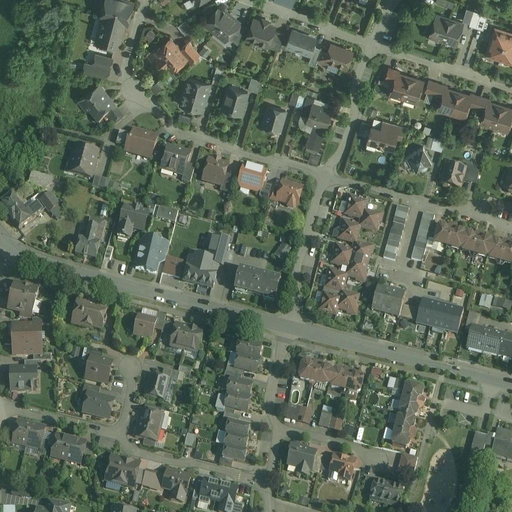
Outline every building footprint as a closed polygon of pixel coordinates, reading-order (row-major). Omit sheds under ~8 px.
[(131,2),(122,0),(107,0),(106,8),(108,8),(105,18),(124,23),(125,19),(126,20),(131,2)] [(455,3),(448,0),(436,0),(436,2),(453,9),(455,3)] [(214,2),(204,9),(211,15),(219,6),(214,2)] [(211,15),(204,24),(205,24),(206,23),(215,31),(214,32),(215,32),(230,14),(229,14),(225,11),(219,6),(211,15)] [(481,14),(474,11),(469,25),(476,27),(481,14)] [(230,14),(215,32),(215,33),(216,31),(226,39),(225,40),(225,41),(228,37),(240,23),(234,18),(230,15),(230,14)] [(487,16),(481,14),(476,27),(483,30),(487,16)] [(436,15),(430,36),(443,40),(450,19),(436,15)] [(105,18),(102,28),(101,27),(97,40),(118,46),(124,23),(105,18)] [(463,23),(450,19),(443,40),(456,45),(463,23)] [(187,36),(194,31),(187,20),(180,24),(187,36)] [(275,28),(254,20),(247,38),(259,43),(259,42),(268,45),(267,46),(268,46),(267,46),(268,47),(274,30),(275,28)] [(240,23),(228,37),(238,45),(245,27),(240,23)] [(508,32),(495,28),(486,55),(500,59),(508,32)] [(152,40),(157,34),(151,29),(146,35),(152,40)] [(285,34),(274,30),(268,47),(278,51),(285,34)] [(316,39),(292,30),(286,46),(310,55),(313,46),(316,39)] [(511,33),(508,32),(500,59),(511,62),(511,33)] [(180,50),(170,39),(155,52),(160,57),(157,60),(164,69),(168,66),(172,71),(187,58),(180,50)] [(200,55),(190,42),(180,50),(187,58),(191,63),(200,55)] [(352,53),(331,45),(328,53),(325,60),(325,61),(347,68),(352,53)] [(322,49),(313,46),(310,55),(311,56),(308,64),(315,66),(321,51),(322,49)] [(321,51),(317,62),(324,65),(325,61),(325,60),(328,53),(321,51)] [(112,57),(97,53),(94,64),(109,69),(112,57)] [(94,64),(86,62),(83,74),(91,76),(94,64)] [(109,69),(94,64),(91,76),(106,80),(109,69)] [(217,64),(213,78),(220,80),(223,68),(217,64)] [(399,71),(389,67),(385,79),(394,81),(397,73),(399,73),(399,71)] [(399,73),(397,73),(394,81),(390,94),(403,98),(410,77),(399,73)] [(209,83),(188,77),(184,91),(205,97),(206,91),(207,91),(209,83)] [(261,80),(251,77),(248,89),(258,92),(261,80)] [(423,81),(410,77),(403,98),(417,102),(423,81)] [(438,83),(429,80),(425,91),(434,94),(438,83)] [(447,86),(438,83),(434,94),(442,97),(445,88),(447,89),(447,86)] [(100,85),(80,100),(81,101),(82,100),(90,111),(89,111),(89,112),(109,97),(108,96),(108,97),(104,92),(105,91),(100,85)] [(248,92),(229,86),(222,109),(224,109),(224,107),(232,110),(233,109),(241,111),(240,114),(241,114),(248,92)] [(447,89),(445,88),(442,97),(438,109),(452,113),(458,92),(447,89)] [(205,97),(184,91),(180,104),(202,110),(204,103),(203,103),(205,97)] [(299,93),(293,91),(289,103),(296,105),(299,93)] [(470,96),(458,92),(452,113),(465,117),(469,105),(471,97),(470,96)] [(307,96),(299,93),(296,105),(295,106),(303,109),(307,96)] [(480,96),(470,93),(470,96),(471,97),(469,105),(477,108),(480,96)] [(315,98),(307,96),(303,109),(307,110),(309,108),(311,109),(313,103),(315,98)] [(490,99),(480,96),(477,108),(485,110),(487,102),(489,102),(490,99)] [(109,97),(89,112),(90,112),(91,111),(99,122),(98,123),(107,117),(116,110),(118,108),(113,102),(112,102),(109,98),(109,97)] [(489,102),(487,102),(485,110),(481,122),(494,127),(501,106),(489,102)] [(332,110),(313,103),(311,109),(307,122),(314,125),(325,128),(332,110)] [(269,106),(263,126),(280,131),(286,111),(269,106)] [(511,109),(501,106),(494,127),(508,131),(511,119),(511,116),(511,109)] [(116,110),(107,117),(110,121),(119,114),(116,110)] [(119,114),(110,121),(114,125),(122,119),(119,114)] [(192,117),(180,114),(178,120),(190,124),(192,117)] [(111,125),(106,119),(102,122),(107,128),(111,125)] [(383,120),(381,129),(372,126),(370,132),(369,132),(368,134),(370,135),(368,142),(393,149),(396,138),(397,133),(391,132),(393,124),(383,120)] [(405,127),(393,124),(391,132),(397,133),(396,138),(402,140),(405,127)] [(325,128),(314,125),(307,145),(318,149),(325,128)] [(158,138),(142,133),(143,132),(134,130),(132,135),(131,139),(128,141),(126,147),(125,152),(152,160),(158,138)] [(132,135),(120,131),(116,144),(126,147),(128,141),(131,139),(132,135)] [(445,140),(434,137),(431,148),(442,151),(445,140)] [(99,152),(75,145),(75,146),(77,146),(73,159),(72,158),(72,159),(96,165),(95,165),(96,159),(97,159),(99,152)] [(190,154),(168,147),(161,170),(183,176),(184,176),(187,164),(190,154)] [(417,151),(417,154),(413,153),(407,156),(405,157),(410,167),(413,166),(416,171),(416,172),(417,172),(417,171),(432,163),(432,162),(424,148),(423,147),(423,148),(417,151)] [(214,160),(210,159),(204,178),(213,181),(212,184),(222,187),(226,175),(229,165),(220,162),(221,160),(214,158),(214,160)] [(96,165),(72,159),(73,160),(70,172),(68,172),(92,179),(94,171),(93,171),(95,166),(96,165)] [(195,167),(187,164),(184,176),(183,176),(182,181),(190,184),(195,167)] [(247,166),(244,168),(239,185),(241,188),(258,193),(261,192),(261,191),(263,184),(266,174),(264,171),(247,166)] [(480,169),(467,166),(465,172),(463,180),(476,184),(480,169)] [(465,172),(446,167),(441,185),(443,185),(443,187),(448,189),(450,187),(460,190),(463,180),(465,172)] [(53,178),(32,172),(31,173),(32,173),(29,185),(28,185),(28,186),(43,190),(52,184),(53,178)] [(235,177),(226,175),(222,187),(220,192),(230,195),(235,177)] [(101,178),(95,177),(92,188),(98,190),(101,178)] [(107,180),(101,178),(98,190),(104,191),(107,180)] [(273,187),(263,184),(261,191),(261,192),(259,197),(260,199),(269,201),(273,187)] [(303,189),(288,184),(288,185),(286,184),(285,188),(281,187),(281,189),(278,200),(286,202),(286,203),(288,207),(293,208),(296,207),(297,207),(303,189)] [(25,186),(0,204),(5,210),(9,217),(23,206),(19,201),(30,193),(25,186)] [(281,189),(273,187),(269,201),(277,204),(278,200),(281,189)] [(58,207),(49,194),(41,200),(50,213),(58,207)] [(362,199),(357,198),(349,196),(347,203),(349,204),(346,215),(362,219),(364,211),(367,203),(361,201),(362,199)] [(23,206),(9,217),(14,223),(19,229),(43,211),(38,204),(27,212),(23,206)] [(109,207),(103,205),(101,215),(107,216),(109,207)] [(178,211),(160,206),(157,218),(175,223),(178,211)] [(409,209),(398,206),(396,212),(408,215),(409,209)] [(148,213),(126,208),(119,235),(123,236),(123,237),(125,237),(125,236),(130,238),(132,228),(143,231),(148,213)] [(375,214),(364,211),(362,219),(360,227),(360,228),(376,232),(378,227),(380,227),(381,222),(383,215),(376,213),(375,214)] [(396,212),(394,218),(406,221),(408,215),(396,212)] [(435,216),(424,213),(422,219),(433,222),(435,216)] [(100,221),(90,218),(89,224),(99,227),(100,221)] [(406,221),(394,218),(393,223),(393,224),(404,227),(406,221)] [(433,222),(422,219),(421,225),(432,228),(433,222)] [(350,223),(342,221),(340,227),(342,228),(339,239),(355,244),(356,244),(360,228),(360,227),(354,226),(355,224),(350,222),(350,223)] [(99,227),(89,224),(85,239),(95,242),(99,227)] [(404,227),(393,224),(392,229),(403,232),(404,227)] [(432,228),(421,225),(419,230),(430,234),(432,228)] [(446,227),(441,225),(438,227),(434,241),(434,242),(436,244),(447,247),(451,233),(448,232),(446,227)] [(104,228),(99,227),(95,242),(100,243),(104,228)] [(392,229),(391,229),(390,235),(401,238),(403,232),(392,229)] [(430,234),(419,230),(417,236),(428,239),(430,234)] [(459,230),(454,233),(451,233),(447,247),(459,251),(461,249),(465,234),(464,232),(459,230)] [(468,233),(465,234),(461,249),(463,252),(474,255),(478,240),(476,239),(473,234),(468,233)] [(401,238),(390,235),(388,241),(400,244),(401,238)] [(428,239),(417,236),(416,242),(427,245),(428,239)] [(85,239),(80,238),(76,254),(96,260),(100,243),(95,242),(85,239)] [(212,265),(219,266),(224,268),(231,240),(222,238),(221,241),(213,238),(209,253),(214,255),(213,260),(214,260),(212,265)] [(486,238),(481,241),(478,240),(474,255),(486,258),(488,257),(492,242),(491,239),(486,238)] [(149,249),(141,247),(136,269),(156,273),(160,257),(159,257),(163,242),(151,240),(149,249)] [(495,240),(492,242),(488,257),(490,259),(501,263),(505,248),(503,247),(500,242),(495,240)] [(400,244),(388,241),(386,246),(398,250),(400,244)] [(170,244),(163,242),(159,257),(160,257),(166,258),(170,244)] [(275,256),(284,262),(292,247),(283,242),(275,256)] [(427,245),(416,242),(414,248),(425,251),(427,245)] [(366,247),(356,244),(355,244),(353,251),(353,252),(351,260),(367,264),(369,259),(371,259),(372,255),(372,254),(374,247),(367,245),(366,247)] [(343,247),(336,245),(334,252),(336,252),(332,264),(349,268),(351,260),(353,252),(353,251),(348,250),(348,248),(343,247)] [(398,250),(386,246),(385,252),(396,256),(398,250)] [(511,246),(508,248),(508,249),(505,248),(501,263),(511,265),(511,246)] [(425,251),(414,248),(413,254),(424,257),(425,251)] [(396,256),(385,252),(383,258),(395,261),(396,256)] [(424,257),(413,254),(411,259),(422,262),(424,257)] [(195,259),(190,257),(183,281),(213,289),(219,266),(212,265),(214,260),(213,260),(196,255),(195,259)] [(163,273),(181,278),(185,261),(168,256),(163,273)] [(367,264),(351,260),(349,268),(346,276),(347,276),(358,279),(357,281),(364,283),(366,275),(368,270),(366,270),(367,264)] [(342,273),(337,271),(329,269),(327,276),(329,277),(326,288),(342,293),(342,292),(347,276),(346,276),(341,275),(342,273)] [(264,276),(258,274),(257,275),(241,271),(241,270),(240,270),(235,290),(276,301),(281,280),(280,280),(280,281),(263,277),(264,276)] [(39,291),(15,285),(12,297),(36,303),(39,291)] [(392,290),(378,286),(371,312),(385,315),(392,290)] [(406,293),(392,290),(385,315),(399,319),(402,306),(406,293)] [(358,297),(342,292),(342,293),(340,299),(338,309),(348,312),(348,314),(355,315),(357,308),(359,303),(357,303),(358,297)] [(340,299),(324,294),(321,306),(319,305),(317,312),(325,314),(330,316),(330,314),(336,315),(338,309),(340,299)] [(483,294),(480,306),(491,308),(494,297),(483,294)] [(36,303),(12,297),(9,309),(28,314),(33,314),(33,313),(36,303)] [(107,308),(78,300),(76,309),(74,308),(72,314),(74,315),(74,317),(81,319),(81,320),(83,324),(82,327),(91,329),(92,328),(102,330),(107,308)] [(457,310),(429,303),(429,302),(422,300),(420,311),(417,322),(416,325),(417,326),(418,323),(430,326),(429,329),(431,329),(431,326),(444,329),(443,332),(444,333),(445,330),(457,333),(456,336),(457,336),(464,310),(457,309),(457,310)] [(509,308),(510,301),(501,300),(500,307),(509,308)] [(41,304),(36,303),(33,313),(39,315),(41,304)] [(120,306),(114,304),(111,317),(117,318),(120,306)] [(408,308),(402,306),(399,318),(405,319),(408,308)] [(420,311),(408,308),(405,319),(417,322),(420,311)] [(166,316),(157,314),(156,321),(154,330),(162,332),(164,322),(166,316)] [(156,321),(139,317),(136,329),(141,331),(139,337),(146,338),(147,336),(152,338),(154,330),(156,321)] [(173,324),(164,322),(162,332),(161,334),(170,336),(173,324)] [(190,328),(176,325),(171,346),(184,349),(190,328)] [(33,326),(15,326),(16,334),(13,336),(13,341),(42,341),(41,326),(33,326)] [(503,335),(489,331),(489,330),(488,330),(487,331),(473,327),(473,326),(472,326),(466,349),(511,360),(511,337),(504,335),(504,334),(503,334),(503,335)] [(203,332),(190,328),(184,349),(198,353),(203,332)] [(252,338),(235,333),(234,340),(240,341),(250,343),(252,338)] [(42,341),(13,341),(13,342),(13,346),(16,349),(16,356),(34,356),(42,356),(42,355),(42,341)] [(250,343),(240,341),(236,355),(238,355),(259,360),(262,347),(250,343)] [(103,354),(85,350),(82,361),(91,364),(92,358),(101,360),(103,354)] [(259,360),(238,355),(235,368),(235,369),(245,371),(257,374),(260,360),(259,360)] [(101,360),(92,358),(91,364),(88,375),(96,377),(95,381),(107,384),(112,363),(101,360)] [(318,365),(305,361),(302,363),(298,376),(301,380),(313,383),(318,365)] [(331,368),(318,365),(313,383),(326,386),(329,384),(333,371),(331,368)] [(245,371),(235,369),(235,368),(227,366),(226,372),(242,376),(242,377),(243,377),(245,371)] [(192,370),(180,367),(179,373),(180,373),(190,376),(192,370)] [(25,369),(11,369),(11,392),(33,392),(33,387),(32,387),(32,383),(37,383),(37,369),(25,369)] [(179,373),(164,369),(162,378),(169,380),(168,380),(177,383),(180,373),(179,373)] [(349,373),(336,369),(333,371),(329,384),(332,387),(344,391),(349,373)] [(242,376),(226,372),(224,379),(225,379),(230,380),(240,382),(242,377),(242,376)] [(362,376),(349,373),(344,391),(346,391),(357,394),(361,392),(364,379),(362,376)] [(162,378),(151,375),(146,396),(163,401),(168,380),(169,380),(162,378)] [(230,380),(225,379),(221,392),(218,391),(227,394),(230,380)] [(240,382),(230,380),(227,394),(228,394),(249,399),(253,385),(240,382)] [(404,382),(398,381),(396,390),(404,392),(406,386),(404,382)] [(422,387),(409,384),(406,386),(404,392),(402,399),(420,403),(424,390),(422,387)] [(100,389),(85,385),(83,394),(87,395),(87,394),(90,395),(91,394),(98,396),(100,389)] [(357,394),(346,391),(345,398),(355,401),(357,394)] [(98,396),(91,394),(90,395),(87,394),(87,395),(83,413),(109,420),(114,400),(98,396)] [(249,399),(228,394),(228,397),(225,407),(235,410),(247,413),(251,399),(249,399)] [(221,395),(219,396),(216,410),(217,411),(217,412),(223,413),(225,407),(228,397),(221,395)] [(420,403),(402,399),(399,412),(401,415),(414,418),(417,416),(420,403)] [(288,405),(286,419),(297,422),(301,408),(288,405)] [(157,409),(145,406),(144,411),(156,414),(157,409)] [(235,410),(225,407),(223,413),(225,414),(225,413),(234,416),(234,415),(235,410)] [(307,409),(301,408),(297,422),(303,423),(307,409)] [(312,411),(307,409),(303,423),(309,425),(312,411)] [(144,411),(142,411),(139,424),(160,430),(163,416),(156,414),(144,411)] [(234,416),(225,413),(225,414),(223,419),(229,421),(239,423),(240,417),(234,415),(234,416)] [(328,429),(332,415),(322,413),(319,427),(328,429)] [(338,417),(332,415),(328,429),(334,431),(338,417)] [(414,418),(401,415),(398,417),(394,430),(412,434),(416,421),(414,418)] [(343,418),(338,417),(334,431),(340,432),(343,418)] [(239,423),(229,421),(226,433),(227,434),(227,433),(247,438),(250,426),(239,423)] [(32,425),(18,422),(15,435),(13,443),(14,443),(27,446),(32,425)] [(160,430),(139,424),(135,438),(144,440),(156,443),(160,430)] [(46,429),(32,425),(27,446),(40,450),(43,440),(46,429)] [(412,434),(394,430),(391,442),(393,446),(406,449),(409,447),(412,434)] [(511,434),(498,431),(491,455),(492,456),(493,455),(507,459),(506,460),(507,460),(507,459),(511,460),(511,434)] [(10,433),(7,445),(13,446),(14,443),(13,443),(15,435),(10,433)] [(247,438),(227,433),(227,434),(224,446),(226,446),(246,451),(249,438),(247,438)] [(57,436),(50,435),(49,442),(47,446),(54,448),(57,436)] [(71,439),(57,435),(57,436),(54,448),(51,458),(52,458),(53,456),(66,460),(71,439)] [(196,437),(188,435),(185,447),(193,449),(196,437)] [(86,443),(71,439),(66,460),(80,463),(80,465),(81,465),(83,455),(86,444),(86,443)] [(43,440),(40,450),(39,453),(45,454),(47,446),(49,442),(43,440)] [(156,443),(144,440),(143,445),(155,448),(156,443)] [(92,445),(86,444),(83,455),(93,457),(92,445)] [(303,448),(293,445),(291,446),(288,459),(289,460),(288,466),(289,466),(290,464),(299,466),(297,474),(307,477),(309,472),(309,471),(312,472),(316,455),(316,453),(302,450),(303,448)] [(246,451),(226,446),(223,458),(223,459),(233,461),(244,464),(247,451),(246,451)] [(418,458),(402,454),(400,461),(416,465),(418,458)] [(316,455),(312,472),(309,471),(309,472),(318,474),(320,470),(323,457),(316,455)] [(233,461),(223,459),(223,458),(221,457),(219,464),(232,467),(233,461)] [(334,460),(323,457),(320,470),(330,473),(334,460)] [(356,462),(334,457),(334,460),(330,473),(340,475),(339,480),(349,482),(351,478),(356,462)] [(140,464),(112,458),(106,481),(134,488),(140,464)] [(416,465),(400,461),(399,467),(415,470),(416,465)] [(299,466),(290,464),(289,466),(287,471),(297,474),(299,466)] [(415,470),(399,467),(397,472),(413,476),(415,470)] [(158,474),(146,471),(142,486),(154,489),(158,474)] [(191,477),(167,471),(166,476),(163,489),(173,492),(171,501),(183,504),(186,495),(191,477)] [(413,476),(397,472),(396,479),(411,483),(413,476)] [(340,475),(330,473),(328,481),(338,483),(339,480),(340,475)] [(166,476),(158,474),(154,489),(163,491),(163,489),(166,476)] [(390,483),(375,480),(370,501),(384,504),(390,483)] [(209,505),(210,500),(223,503),(221,511),(220,511),(219,511),(218,511),(241,511),(243,506),(234,504),(238,489),(205,481),(204,484),(200,501),(199,503),(209,505)] [(204,484),(197,483),(193,499),(200,501),(204,484)] [(404,487),(390,483),(384,504),(399,508),(404,487)] [(26,492),(12,489),(11,496),(24,498),(26,492)] [(53,511),(47,511),(38,510),(38,511),(69,511),(71,506),(55,503),(53,511)]
